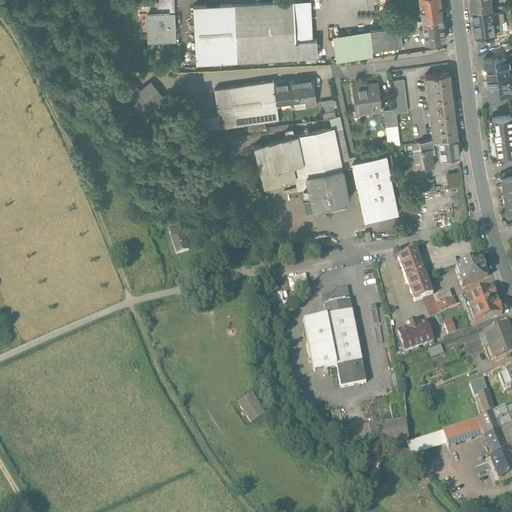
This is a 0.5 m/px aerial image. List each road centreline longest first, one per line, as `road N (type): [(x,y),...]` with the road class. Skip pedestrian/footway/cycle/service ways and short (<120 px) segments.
road 1 (track): [(131,301),(73,152),(0,16)]
road 2 (track): [(247,511),(157,378),(131,301)]
road 3 (secondary): [(454,0),(478,174)]
road 4 (track): [(0,359),(131,301)]
